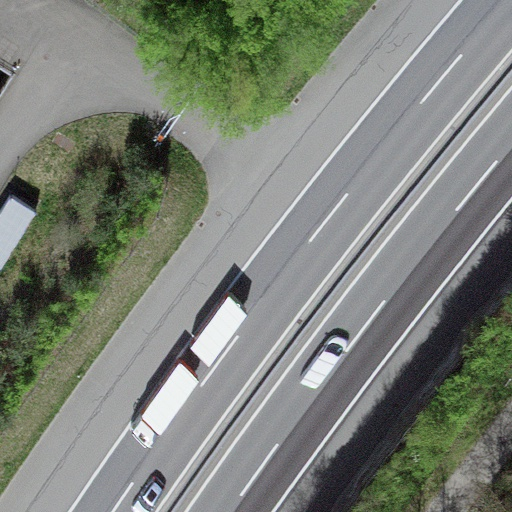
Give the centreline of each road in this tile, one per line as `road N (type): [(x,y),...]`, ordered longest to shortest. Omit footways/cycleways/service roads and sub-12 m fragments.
road 1 (motorway): [(508,0),(314,234),(112,511)]
road 2 (motorway): [(230,511),(511,142)]
